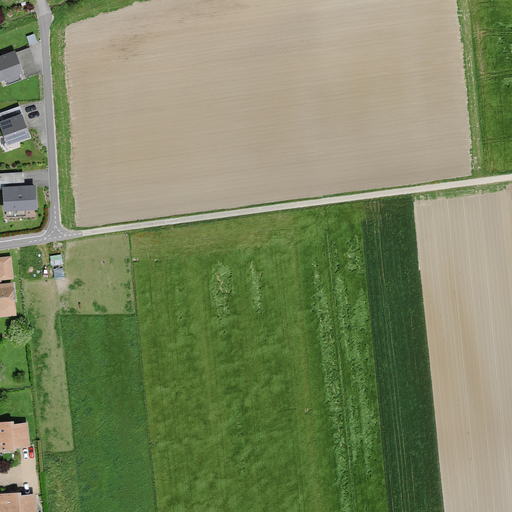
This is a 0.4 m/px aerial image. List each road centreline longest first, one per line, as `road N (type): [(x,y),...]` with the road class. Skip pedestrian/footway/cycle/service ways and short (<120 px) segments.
road 1 (track): [(57,234),(511,175)]
road 2 (residential): [(0,243),(57,234),(43,0)]
